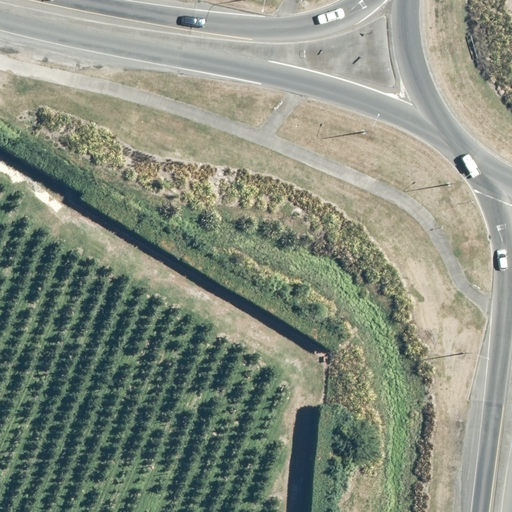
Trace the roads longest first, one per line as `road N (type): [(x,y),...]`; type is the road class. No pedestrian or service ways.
road 1 (secondary): [(447,133),(296,82),(0,18)]
road 2 (trunk): [(483,511),(508,255),(486,168)]
road 3 (secondary): [(75,0),(253,27),(320,24),(368,0)]
road 4 (trunk): [(447,133),(409,56),(406,0)]
